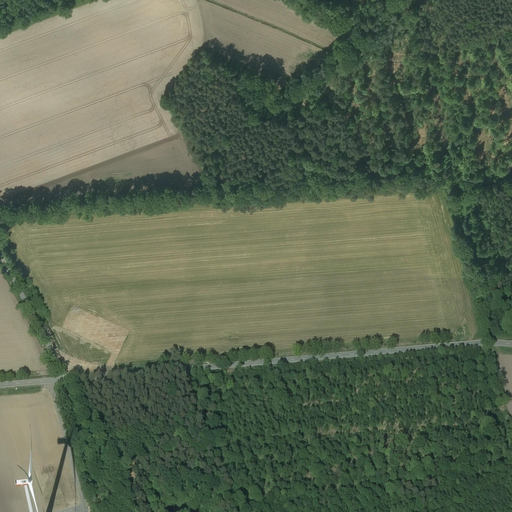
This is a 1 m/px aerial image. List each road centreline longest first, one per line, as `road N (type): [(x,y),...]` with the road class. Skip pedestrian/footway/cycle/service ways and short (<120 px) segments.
road 1 (tertiary): [(0,385),(511,344)]
road 2 (track): [(211,442),(479,437)]
road 3 (track): [(183,369),(236,511)]
road 4 (track): [(65,380),(0,249)]
road 5 (track): [(65,380),(107,511)]
